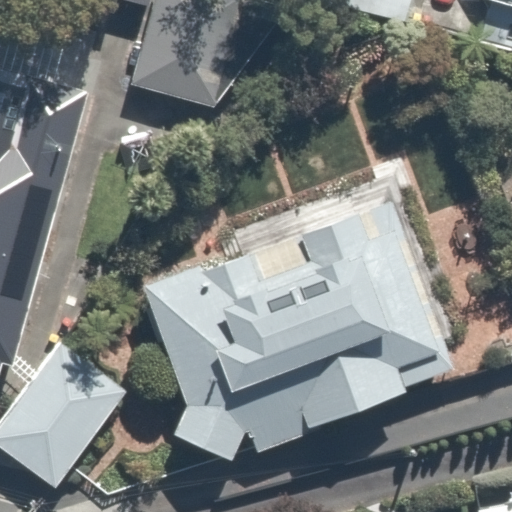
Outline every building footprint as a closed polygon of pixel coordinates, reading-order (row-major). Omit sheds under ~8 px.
[(511,0),(492,0),(491,8),(511,13),(511,0)] [(241,27),(154,3),(129,92),(216,117),(241,27)] [(0,374),(28,382),(88,158),(0,135),(0,97),(5,80),(0,78),(0,374)] [(176,440),(242,465),(423,406),(417,388),(460,374),(393,174),(227,230),(237,261),(155,289),(192,401),(176,440)] [(70,340),(0,434),(0,441),(68,491),(141,392),(70,340)]
